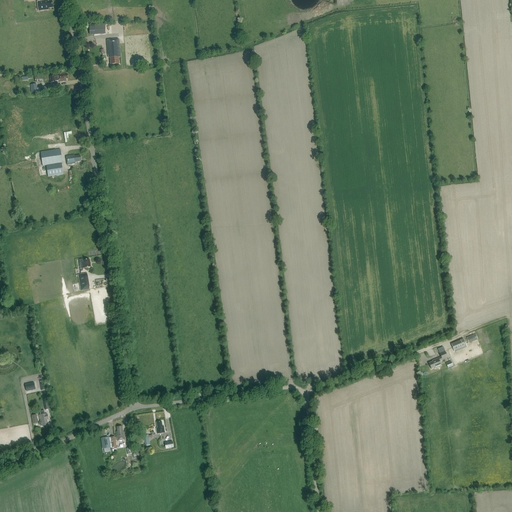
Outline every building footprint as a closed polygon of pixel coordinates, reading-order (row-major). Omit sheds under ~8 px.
[(47,0),(39,1),(40,11),(49,10),(48,8),(53,8),(52,1),(48,1),(47,0)] [(119,58),(120,58),(119,40),(107,41),(107,56),(109,56),(109,59),(110,59),(110,65),(119,65),(119,58)] [(55,81),(58,81),(58,83),(63,82),(63,81),(66,81),(65,79),(67,79),(66,74),(63,75),(63,73),(57,74),(57,76),(55,77),(54,76),(49,77),(50,83),(55,82),(55,81)] [(62,163),(60,149),(40,152),(43,166),(46,166),(48,177),(63,175),(61,163),(62,163)] [(75,163),(81,162),(80,156),(74,157),(74,155),(66,157),(67,165),(76,164),(75,163)] [(89,260),(83,261),(82,260),(78,261),(79,264),(79,269),(90,268),(89,260)] [(90,290),(87,273),(78,275),(81,291),(90,290)] [(475,334),(466,338),(469,344),(478,340),(475,334)] [(467,347),(463,339),(451,344),(454,352),(467,347)] [(437,349),(439,354),(440,357),(434,360),(435,361),(429,363),(431,369),(434,367),(435,369),(441,366),(439,361),(447,357),(443,347),(437,349)] [(36,390),(34,382),(25,384),(27,392),(36,390)] [(44,411),(40,411),(40,415),(39,415),(40,422),(39,423),(39,425),(41,426),(42,426),(48,425),(47,420),(48,420),(47,414),(46,415),(46,414),(45,414),(44,411)] [(162,425),(162,421),(160,422),(156,422),(157,428),(156,428),(156,434),(164,433),(165,433),(164,425),(162,425)] [(123,432),(122,426),(117,427),(117,432),(116,432),(117,441),(118,441),(119,445),(125,444),(125,440),(124,432),(123,432)] [(110,448),(109,438),(102,439),(103,449),(110,448)]
